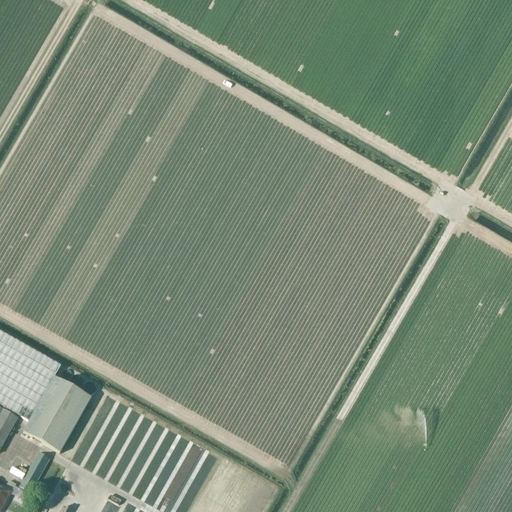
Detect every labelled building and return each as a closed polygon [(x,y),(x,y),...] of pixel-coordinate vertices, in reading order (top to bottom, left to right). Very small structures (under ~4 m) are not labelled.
[(0,334),(0,407),(29,424),(53,382),(61,369),(0,334)] [(60,455),(90,402),(53,382),(29,424),(23,435),(60,455)] [(0,451),(18,420),(0,409),(0,451)] [(30,495),(49,461),(38,455),(19,489),(30,495)] [(0,511),(12,493),(16,487),(9,483),(5,489),(0,486),(0,511)] [(29,497),(22,492),(18,499),(25,504),(29,497)]
